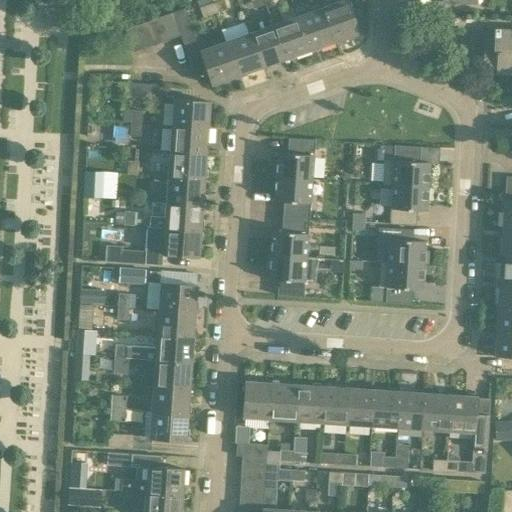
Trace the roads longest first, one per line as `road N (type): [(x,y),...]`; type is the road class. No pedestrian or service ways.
road 1 (residential): [(219,343),(424,353),(462,337),(473,108),(387,60)]
road 2 (residential): [(387,60),(247,111),(230,153),(219,343)]
road 3 (residential): [(210,511),(219,343)]
